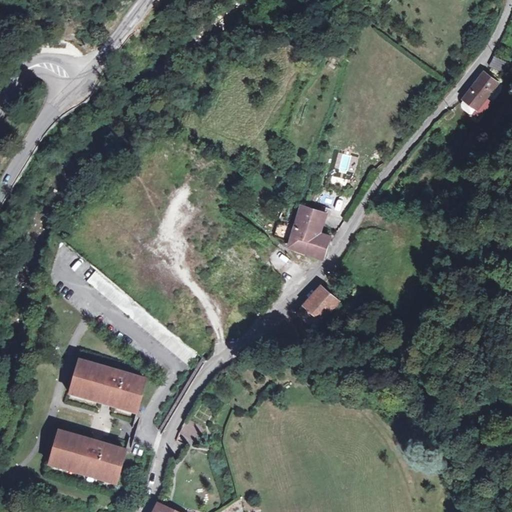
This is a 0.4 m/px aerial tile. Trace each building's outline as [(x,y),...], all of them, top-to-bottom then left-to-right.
[(504,75),(508,64),(494,59),(490,68),(504,75)] [(465,101),(478,111),(472,118),(479,123),(493,107),(486,102),(499,85),(485,75),(464,100),(465,101)] [(33,104),(23,95),(17,101),(27,110),(33,104)] [(478,111),(465,101),(465,102),(464,104),(463,106),(463,107),(463,110),(464,111),(472,118),(478,111)] [(331,237),(320,233),(327,214),(302,206),(290,247),(323,259),(331,237)] [(104,275),(97,269),(87,281),(190,366),(198,353),(192,348),(135,301),(104,275)] [(322,289),(298,317),(315,330),(322,321),(340,302),(322,289)] [(147,381),(79,361),(70,394),(103,403),(104,398),(114,401),(113,406),(137,413),(147,381)] [(188,418),(182,429),(200,440),(207,430),(188,418)] [(199,443),(200,440),(182,429),(181,431),(199,443)] [(90,446),(92,442),(59,432),(49,464),(117,484),(126,452),(101,444),(100,449),(90,446)]
